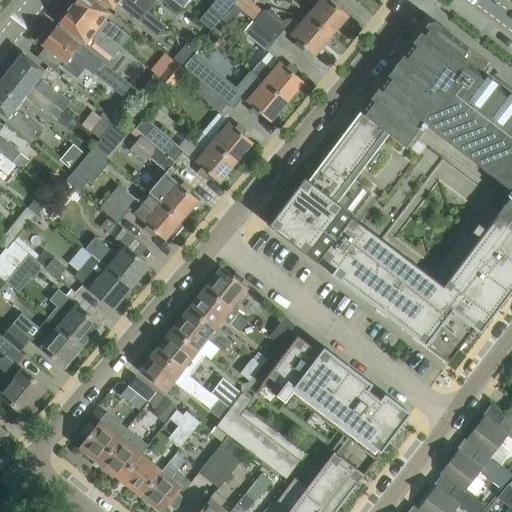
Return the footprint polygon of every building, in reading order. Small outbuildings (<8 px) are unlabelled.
[(105,19),(110,13),(93,0),(77,0),(72,7),(120,45),(128,35),(110,20),(109,22),(105,19)] [(149,10),(136,0),(101,0),(113,9),(118,2),(122,5),(121,7),(158,36),(167,24),(149,10)] [(136,0),(149,10),(156,1),(154,0),(136,0)] [(184,7),(174,0),(161,0),(162,0),(179,13),(184,7)] [(237,0),(234,4),(240,9),(255,22),(265,9),(254,0),(237,0)] [(349,16),(339,7),(342,4),(337,0),(331,0),(331,1),(330,0),(308,0),(313,4),(305,14),(331,36),(349,16)] [(212,5),(200,20),(212,30),(221,19),(225,15),(212,5)] [(120,45),(72,7),(59,23),(85,44),(91,36),(95,39),(93,42),(111,56),(120,45)] [(331,36),(305,14),(298,22),(296,21),(291,19),(289,19),(285,20),(284,20),(271,9),(265,9),(255,22),(276,40),(284,29),(298,41),(295,44),(302,51),(305,47),(315,55),(331,36)] [(276,40),(255,22),(253,20),(245,31),(267,51),(276,40)] [(511,94),(481,72),(488,62),(488,61),(484,65),(466,51),(469,47),(436,22),(428,23),(361,112),(363,113),(406,146),(407,146),(420,128),(422,130),(426,125),(511,189),(511,190),(508,195),(511,197),(497,215),(511,226),(511,94)] [(57,26),(42,45),(58,57),(65,63),(63,67),(78,78),(87,67),(94,73),(95,71),(109,82),(116,73),(102,62),(73,39),(57,26)] [(71,102),(40,78),(46,71),(24,54),(24,53),(11,69),(64,111),(71,102)] [(198,54),(186,68),(202,81),(206,85),(229,103),(237,94),(237,93),(235,92),(238,89),(198,54)] [(304,82),(294,73),(297,70),(290,63),(286,67),(276,59),(270,66),(263,60),(253,72),(288,102),(304,82)] [(175,61),(161,77),(174,86),(187,71),(175,61)] [(64,111),(11,69),(0,83),(0,86),(21,103),(26,97),(57,121),(64,111)] [(288,102),(253,72),(242,85),(249,91),(243,99),(253,107),(250,110),(258,117),(261,113),(271,122),(288,102)] [(173,87),(174,86),(161,77),(156,73),(140,91),(144,95),(144,94),(155,103),(170,85),(173,87)] [(202,81),(193,91),(221,113),(229,103),(206,85),(202,81)] [(46,132),(16,109),(21,103),(0,86),(0,111),(39,141),(46,132)] [(144,94),(144,95),(142,98),(152,107),(155,103),(144,94)] [(134,111),(126,121),(137,130),(145,120),(134,111)] [(117,121),(108,113),(92,131),(101,139),(117,121)] [(511,226),(497,215),(494,219),(486,213),(496,199),(443,159),(382,239),(353,216),(354,215),(347,209),(363,188),(384,205),(420,156),(407,146),(406,146),(363,113),(311,181),(305,177),(269,225),(318,262),(322,257),(336,268),(332,274),(427,345),(449,362),(475,328),(481,332),(511,291),(511,226)] [(145,120),(137,130),(143,135),(175,163),(184,153),(186,151),(180,146),(147,118),(145,120)] [(212,141),(211,141),(237,162),(253,142),(243,134),(246,130),(239,124),(236,128),(226,119),(216,131),(218,133),(212,141)] [(30,160),(0,136),(0,130),(3,127),(0,124),(0,151),(13,162),(23,169),(30,160)] [(202,148),(192,159),(202,168),(199,171),(207,177),(210,174),(220,182),(237,162),(211,141),(212,141),(203,134),(196,143),(202,148)] [(175,163),(143,135),(132,148),(149,162),(151,160),(167,173),(175,163)] [(83,152),(74,144),(61,160),(70,168),(83,152)] [(13,162),(0,151),(0,168),(5,173),(13,162)] [(79,170),(70,180),(84,192),(93,181),(79,170)] [(167,173),(150,193),(151,194),(158,199),(183,220),(199,200),(189,192),(192,188),(184,182),(181,186),(171,177),(167,173)] [(117,191),(102,208),(119,223),(129,210),(137,217),(147,225),(145,229),(152,235),(155,231),(166,240),(168,237),(172,240),(184,226),(180,222),(183,220),(158,199),(151,194),(144,203),(128,190),(123,196),(117,191)] [(126,230),(118,223),(107,236),(115,243),(126,230)] [(12,225),(0,239),(0,241),(9,248),(14,241),(21,233),(12,225)] [(149,266),(134,253),(123,243),(116,252),(97,236),(86,250),(93,255),(131,287),(149,266)] [(9,248),(0,258),(0,274),(7,280),(29,252),(14,241),(9,248)] [(67,268),(44,248),(37,257),(48,267),(46,269),(58,279),(67,268)] [(131,287),(93,255),(75,276),(113,308),(131,287)] [(231,310),(248,288),(242,282),(244,279),(237,274),(234,276),(222,267),(205,288),(207,290),(231,310)] [(82,345),(100,323),(59,289),(50,300),(57,307),(49,316),(60,326),(82,345)] [(246,322),(231,310),(207,290),(203,295),(201,294),(189,309),(191,310),(190,311),(214,330),(223,318),(239,331),(246,322)] [(230,343),(214,330),(190,311),(187,316),(184,314),(172,330),(174,331),(174,332),(198,350),(207,338),(223,351),(230,343)] [(24,333),(33,323),(23,315),(14,325),(24,333)] [(82,345),(60,326),(49,316),(40,327),(33,322),(33,323),(24,333),(31,338),(64,366),(82,345)] [(280,345),(291,330),(295,325),(285,317),(269,336),(280,345)] [(206,357),(198,350),(174,332),(170,337),(168,335),(156,350),(158,352),(158,353),(190,377),(206,357)] [(46,388),(30,375),(23,369),(22,369),(16,365),(24,355),(0,334),(0,351),(5,356),(0,362),(0,394),(24,414),(46,388)] [(381,399),(369,389),(373,384),(324,347),(320,352),(298,335),(261,383),(286,402),(291,394),(376,458),(381,452),(381,453),(411,413),(385,393),(381,399)] [(219,399),(190,377),(158,353),(154,358),(152,356),(140,371),(166,391),(174,380),(210,409),(219,399)] [(250,381),(262,366),(252,358),(240,373),(250,381)] [(156,392),(152,388),(136,375),(128,385),(148,402),(156,392)] [(229,407),(241,392),(232,385),(220,400),(229,407)] [(306,454),(245,408),(252,399),(242,392),(217,426),(287,479),(306,454)] [(155,410),(152,414),(165,424),(169,419),(176,410),(177,409),(165,399),(155,410)] [(100,463),(120,437),(127,429),(106,413),(95,427),(89,421),(80,433),(86,438),(79,447),(100,463)] [(491,457),(501,444),(507,435),(511,439),(511,418),(506,414),(497,426),(484,416),(466,440),(479,450),(480,449),(490,457),(491,457)] [(0,442),(8,433),(0,425),(0,442)] [(121,480),(142,454),(148,446),(127,429),(120,437),(100,463),(121,480)] [(220,489),(249,453),(228,437),(199,472),(220,489)] [(511,473),(508,471),(501,465),(491,457),(490,457),(480,449),(479,450),(471,460),(458,450),(440,473),(457,486),(457,485),(465,491),(480,472),(504,490),(511,479),(511,473)] [(335,511),(364,474),(335,451),(307,487),(305,486),(306,485),(295,477),(277,501),(279,502),(279,501),(290,510),(288,511),(335,511)] [(141,496),(162,470),(142,454),(121,480),(141,496)] [(177,493),(188,481),(175,471),(170,477),(162,470),(141,496),(161,511),(162,511),(169,504),(175,509),(184,499),(177,493)] [(261,474),(235,507),(241,511),(246,511),(270,480),(261,474)] [(511,511),(511,484),(510,483),(509,484),(497,498),(511,508),(511,511)] [(485,511),(489,509),(465,491),(457,485),(457,486),(449,496),(436,486),(418,509),(421,511),(453,511),(459,505),(467,511),(485,511)] [(228,511),(222,507),(228,499),(216,490),(200,511),(195,507),(191,511),(228,511)]
